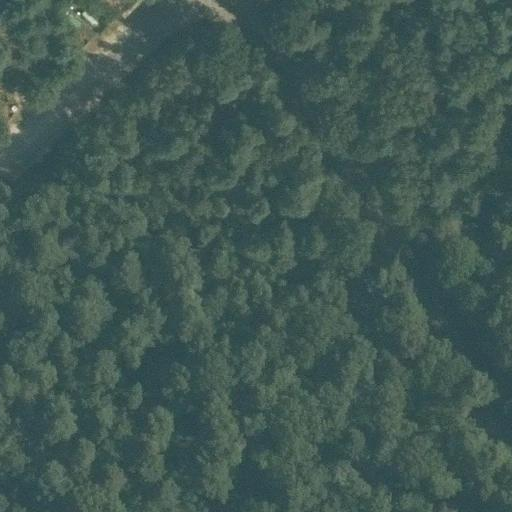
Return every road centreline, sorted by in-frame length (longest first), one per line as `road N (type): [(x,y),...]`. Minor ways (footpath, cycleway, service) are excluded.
road 1 (unclassified): [(267,0),(511,438)]
road 2 (unclassified): [(189,0),(162,11),(0,177)]
